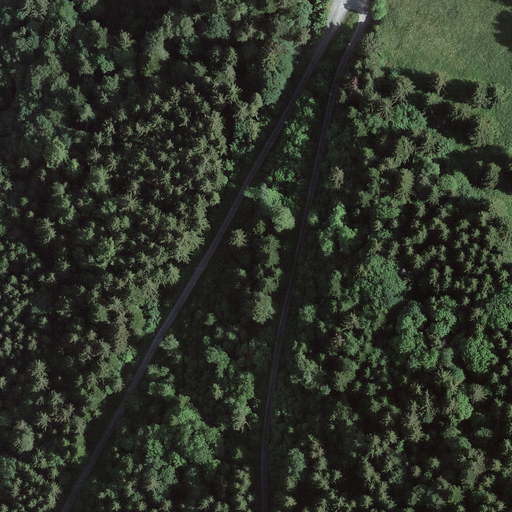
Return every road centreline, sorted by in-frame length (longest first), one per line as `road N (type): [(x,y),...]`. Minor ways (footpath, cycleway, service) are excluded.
road 1 (track): [(348,0),(66,511)]
road 2 (track): [(264,511),(295,261),(361,0)]
